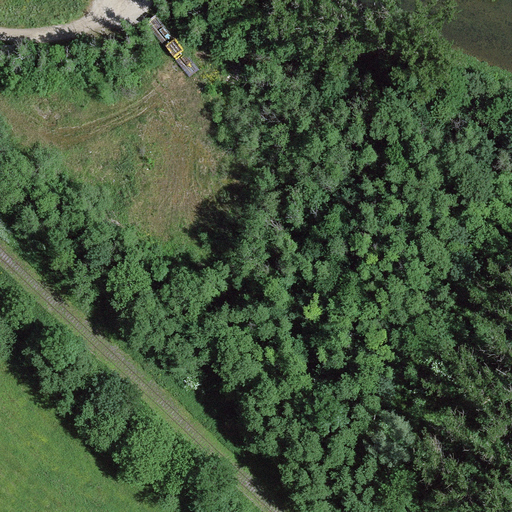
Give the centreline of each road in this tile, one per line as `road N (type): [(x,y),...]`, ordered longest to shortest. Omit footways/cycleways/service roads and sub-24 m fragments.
road 1 (track): [(120,0),(175,52),(177,74),(166,97),(117,127),(81,130),(0,108)]
road 2 (track): [(95,129),(84,167),(96,202),(138,221),(163,222),(197,184),(197,159),(170,90)]
road 3 (track): [(0,40),(81,28),(110,0)]
